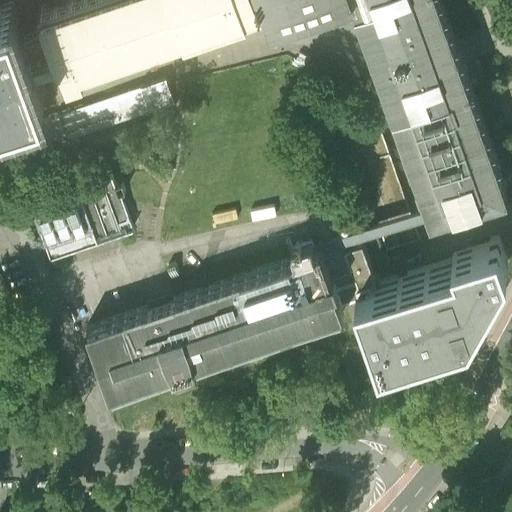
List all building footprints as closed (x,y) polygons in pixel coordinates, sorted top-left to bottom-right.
[(60,64),(68,87),(84,82),(83,76),(249,17),(248,14),(267,7),(276,34),(284,34),(292,33),(300,32),(307,30),(315,28),(322,26),(329,23),(336,19),(343,15),(349,11),(356,6),(425,206),(428,214),(431,220),(472,205),(507,193),(439,0),(66,0),(41,9),(41,8),(40,9),(46,28),(59,64),(60,64)] [(15,4),(0,9),(0,111),(18,105),(46,95),(38,71),(26,35),(15,4)] [(46,28),(26,35),(38,71),(59,64),(46,28)] [(174,108),(165,82),(139,91),(140,92),(57,121),(25,133),(36,163),(81,147),(78,141),(148,116),(148,117),(174,108)] [(386,253),(419,242),(381,135),(348,146),(386,253)] [(78,191),(33,207),(38,221),(51,256),(61,252),(133,227),(121,192),(125,190),(122,181),(116,183),(111,171),(75,184),(78,191)] [(321,246),(323,251),(428,214),(425,206),(320,243),(321,246)] [(321,246),(323,251),(331,275),(334,274),(338,286),(335,287),(341,303),(356,298),(355,296),(379,288),(377,281),(375,282),(362,244),(345,250),(340,236),(320,243),(321,246)] [(379,288),(355,296),(356,298),(358,305),(376,354),(379,364),(470,332),(507,264),(498,237),(452,253),(455,261),(379,288)] [(321,246),(88,329),(111,394),(174,371),(179,378),(198,371),(196,363),(343,310),(341,303),(335,287),(338,286),(334,274),(331,275),(323,251),(321,246)]
